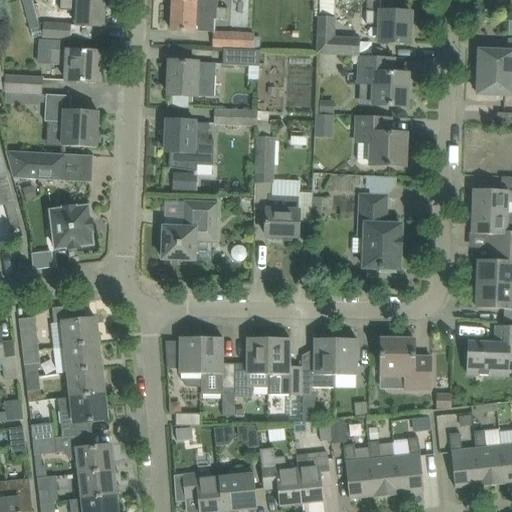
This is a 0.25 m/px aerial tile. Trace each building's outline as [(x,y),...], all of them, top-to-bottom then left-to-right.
[(22,0),(31,33),(41,30),(33,0),(60,0),(60,9),(78,10),(77,26),(102,27),(103,0),(22,0)] [(178,0),(172,0),(171,31),(191,32),(213,33),(214,22),(214,19),(226,20),(226,10),(219,9),(220,2),(192,1),(178,0)] [(319,0),(319,17),(318,55),(359,57),(360,39),(334,38),(335,18),(334,18),(334,0),(319,0)] [(366,10),(365,24),(380,25),(379,44),(390,45),(410,46),(412,12),(392,11),(380,10),(366,10)] [(43,22),(42,38),(70,39),(72,24),(61,24),(62,18),(48,17),(47,22),(43,22)] [(214,33),(212,47),(223,48),(260,50),(260,39),(254,38),(254,33),(214,32),(214,33)] [(260,50),(223,48),(221,65),(260,67),(260,50)] [(511,51),(479,50),(478,73),(511,74),(511,51)] [(66,82),(80,83),(100,84),(101,53),(51,51),(50,66),(66,67),(66,82)] [(0,92),(21,93),(39,94),(41,95),(42,78),(3,75),(4,55),(0,54),(0,92)] [(393,58),(373,57),(360,57),(359,86),(373,87),(373,107),(406,108),(408,74),(393,73),(393,58)] [(168,96),(187,97),(214,98),(215,78),(216,65),(197,64),(189,63),(170,62),(168,96)] [(511,74),(478,73),(477,95),(511,96),(511,74)] [(39,94),(21,93),(20,104),(39,105),(39,94)] [(46,96),(45,121),(62,122),(61,147),(77,148),(97,149),(99,113),(71,111),(72,97),(52,96),(46,96)] [(319,100),(319,115),(333,116),(333,101),(319,100)] [(215,125),(257,127),(257,111),(216,109),(215,125)] [(256,137),(255,183),(271,184),(274,184),(274,181),(276,138),(270,138),(270,126),(268,124),(269,112),(257,111),(257,127),(257,137),(256,137)] [(497,124),(511,124),(511,113),(497,113),(497,124)] [(333,116),(319,115),(318,126),(332,127),(333,116)] [(370,166),(384,167),(404,168),(406,134),(386,133),(387,118),(367,117),(357,116),(356,144),(358,144),(357,164),(370,164),(370,166)] [(167,121),(166,153),(170,153),(170,168),(196,172),(197,165),(212,165),(213,142),(209,141),(209,139),(210,124),(195,123),(195,122),(187,121),(167,121)] [(13,179),(64,182),(65,156),(6,152),(13,179)] [(187,174),(172,173),(172,192),(186,193),(187,174)] [(367,178),(366,189),(370,189),(369,197),(386,197),(396,185),(397,179),(367,178)] [(0,180),(0,187),(5,205),(13,203),(6,179),(0,180)] [(34,198),(31,188),(23,191),(26,200),(34,198)] [(473,190),(472,214),(511,214),(511,191),(509,192),(473,190)] [(369,197),(366,196),(359,196),(357,238),(365,238),(363,268),(381,269),(381,272),(395,273),(395,270),(399,270),(400,251),(402,251),(403,239),(400,239),(401,226),(385,225),(386,197),(369,197)] [(267,211),(266,237),(269,237),(268,240),(282,241),(283,237),(299,238),(299,218),(300,198),(271,197),(269,197),(269,211),(267,211)] [(312,215),(322,216),(323,198),(312,198),(312,215)] [(13,203),(5,205),(12,230),(20,228),(13,203)] [(185,203),(184,229),(164,228),(162,260),(195,262),(196,242),(216,243),(217,204),(185,203)] [(51,217),(49,217),(51,229),(53,229),(55,250),(68,248),(68,250),(81,249),(80,247),(93,245),(91,233),(93,233),(92,220),(90,220),(88,208),(76,209),(75,207),(63,209),(63,211),(51,212),(51,217)] [(491,236),(491,249),(511,250),(511,214),(472,214),(471,235),(491,236)] [(240,261),(243,259),(245,255),(245,251),(243,248),(240,246),(236,246),(232,248),(231,252),(231,256),(233,259),(236,261),(240,261)] [(474,278),(473,285),(511,286),(511,250),(491,249),(490,261),(478,261),(478,274),(474,278)] [(511,286),(473,285),(473,292),(477,296),(476,309),(504,310),(503,322),(511,322),(511,286)] [(96,319),(84,321),(82,306),(52,309),(54,324),(62,323),(65,349),(99,345),(96,319)] [(21,330),(24,354),(35,352),(38,352),(35,328),(21,330)] [(476,341),(473,343),(468,343),(467,376),(487,377),(508,378),(508,362),(511,362),(511,328),(495,328),(495,344),(478,343),(476,341)] [(14,343),(2,345),(0,330),(0,329),(0,364),(4,364),(6,380),(18,378),(14,343)] [(180,375),(201,375),(202,339),(180,339),(180,375)] [(222,390),(234,390),(235,365),(223,365),(223,339),(202,339),(201,375),(201,395),(222,395),(222,390)] [(235,365),(234,390),(234,398),(251,397),(253,389),(268,389),(268,376),(269,339),(247,339),(247,365),(235,365)] [(269,339),(268,389),(268,395),(302,395),(302,368),(290,368),(290,340),(269,339)] [(176,341),(166,340),(166,366),(175,366),(176,341)] [(302,364),(302,368),(302,395),(311,395),(311,387),(335,387),(335,377),(336,340),(314,340),(314,364),(302,364)] [(357,340),(336,340),(335,377),(357,377),(357,360),(357,340)] [(380,341),(380,361),(380,377),(404,377),(404,391),(431,391),(431,379),(431,359),(415,359),(415,341),(380,341)] [(65,349),(68,374),(101,370),(99,345),(65,349)] [(24,354),(27,379),(38,377),(35,352),(24,354)] [(68,374),(71,399),(104,395),(101,370),(68,374)] [(38,377),(27,379),(29,403),(41,401),(38,377)] [(438,408),(451,408),(451,395),(438,394),(438,408)] [(104,395),(71,399),(58,400),(63,439),(92,436),(91,422),(107,421),(104,395)] [(351,403),(353,415),(364,414),(363,402),(351,403)] [(6,405),(6,411),(8,421),(23,420),(21,403),(6,405)] [(176,427),(196,427),(200,427),(201,415),(176,414),(176,427)] [(458,417),(459,426),(471,425),(470,416),(458,417)] [(430,418),(414,420),(415,431),(415,432),(432,430),(430,418)] [(344,420),(330,421),(332,443),(346,442),(344,420)] [(320,433),(330,432),(329,422),(319,423),(320,433)] [(10,430),(11,437),(12,454),(27,452),(24,428),(10,430)] [(191,428),(175,430),(177,442),(192,440),(191,428)] [(368,429),(369,439),(378,438),(377,428),(368,429)] [(233,429),(215,430),(217,448),(229,447),(234,441),(233,429)] [(505,485),(505,483),(501,447),(486,448),(484,431),(473,432),(475,449),(479,486),(479,488),(505,485)] [(455,489),(479,486),(475,449),(461,451),(460,434),(449,435),(455,489)] [(74,460),(78,460),(80,475),(113,472),(110,446),(94,448),(92,436),(63,439),(64,453),(74,460)] [(409,456),(395,458),(399,495),(424,492),(422,472),(418,439),(408,440),(409,456)] [(399,496),(399,495),(395,458),(381,460),(379,443),(368,444),(370,461),(374,497),(374,499),(399,496)] [(349,500),(374,497),(370,461),(356,462),(354,445),(344,446),(347,480),(349,500)] [(511,445),(501,447),(505,483),(511,482),(511,445)] [(301,505),(298,470),(286,471),(285,457),(275,458),(274,449),(260,450),(261,471),(263,490),(277,489),(279,508),(301,505)] [(309,469),(298,470),(301,505),(324,503),(322,485),(330,484),(327,454),(308,456),(309,469)] [(230,477),(218,478),(221,511),(237,511),(257,510),(255,494),(253,474),(252,468),(229,471),(230,477)] [(80,475),(83,500),(116,496),(113,472),(80,475)] [(221,511),(218,478),(207,479),(207,473),(183,476),(186,502),(199,500),(199,511),(221,511)] [(39,492),(40,505),(51,504),(49,491),(52,491),(50,478),(38,480),(39,492)] [(32,511),(29,480),(0,483),(0,511),(32,511)] [(117,511),(116,496),(83,500),(70,501),(70,511),(117,511)] [(55,511),(55,503),(51,504),(40,505),(41,511),(55,511)]
